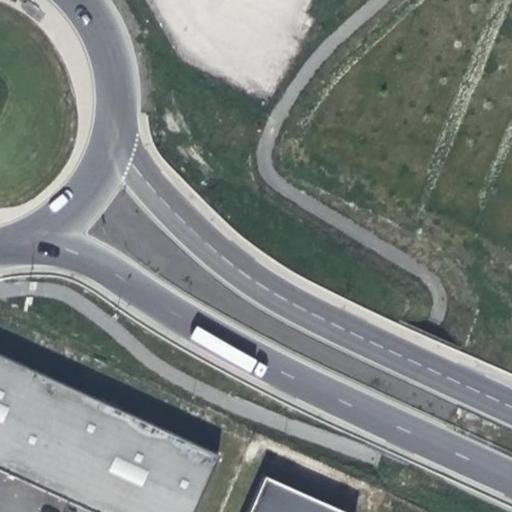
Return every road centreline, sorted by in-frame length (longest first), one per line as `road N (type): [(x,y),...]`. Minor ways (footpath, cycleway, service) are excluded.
road 1 (primary): [(5,228),(92,258),(234,348),(511,477)]
road 2 (primary): [(511,403),(246,276),(181,220),(95,121)]
road 3 (primary): [(5,228),(65,187),(95,121)]
road 4 (primary): [(95,121),(91,58),(58,4)]
